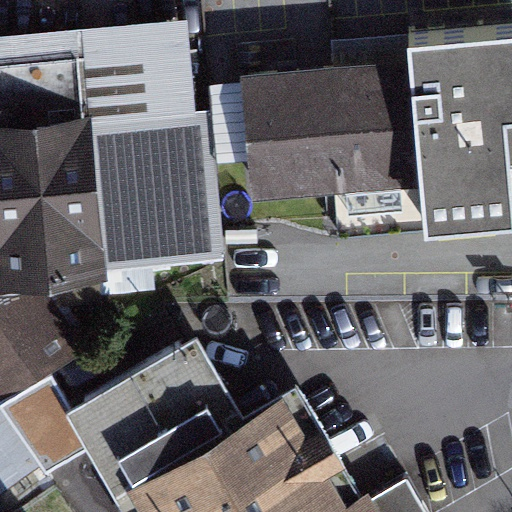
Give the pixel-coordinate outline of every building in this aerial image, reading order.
[(182,13),(0,30),(0,281),(99,273),(205,263),(182,13)] [(414,54),(245,68),(254,183),(337,176),(342,228),(430,220),(429,216),(511,209),(511,138),(511,135),(511,16),(411,25),(414,54)] [(14,284),(0,293),(0,390),(3,395),(83,343),(38,282),(14,284)] [(66,401),(129,511),(428,511),(407,474),(367,497),(298,375),(243,407),(197,326),(66,401)] [(0,409),(0,484),(2,487),(37,463),(0,409)]
